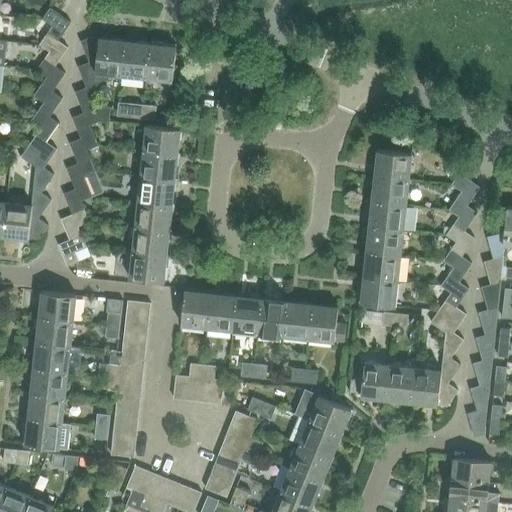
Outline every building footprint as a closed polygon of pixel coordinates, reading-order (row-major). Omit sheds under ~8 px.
[(48,33),(58,41),(71,22),(51,8),(43,20),(52,26),(48,33)] [(45,59),(55,66),(68,48),(58,41),(48,33),(40,45),(50,52),(45,59)] [(81,41),(90,62),(97,59),(99,38),(92,36),(81,41)] [(99,38),(97,59),(95,74),(96,74),(96,78),(111,80),(111,75),(121,76),(125,41),(99,38)] [(151,44),(125,41),(121,76),(147,79),(151,44)] [(177,47),(151,44),(147,79),(170,82),(173,82),(177,47)] [(42,84),(52,91),(65,73),(55,66),(45,59),(37,70),(47,77),(42,84)] [(78,67),(87,87),(95,84),(96,78),(96,74),(95,74),(97,59),(90,62),(78,67)] [(170,82),(169,93),(177,94),(178,83),(173,82),(170,82)] [(40,109),(50,117),(62,98),(52,91),(42,84),(34,95),(44,102),(40,109)] [(75,92),(84,113),(95,108),(100,120),(110,121),(111,108),(95,106),(93,102),(95,84),(87,87),(75,92)] [(130,118),(142,119),(144,105),(132,104),(130,118)] [(144,105),(142,119),(155,120),(157,106),(144,105)] [(73,117),(81,138),(93,133),(90,126),(101,121),(110,122),(110,121),(100,120),(95,108),(84,113),(73,117)] [(37,135),(47,142),(60,124),(50,117),(40,109),(32,121),(41,128),(37,135)] [(146,125),(143,151),(178,155),(181,128),(146,125)] [(70,143),(78,164),(90,159),(87,151),(98,146),(93,133),(81,138),(70,143)] [(31,164),(36,167),(42,171),(44,167),(57,149),(47,142),(37,135),(29,146),(39,152),(31,164)] [(21,157),(31,164),(39,152),(29,146),(21,157)] [(377,150),(375,176),(409,180),(412,153),(377,150)] [(143,151),(140,176),(175,180),(178,155),(143,151)] [(67,168),(75,189),(87,184),(84,176),(95,171),(90,159),(78,164),(67,168)] [(36,167),(34,187),(41,192),(54,174),(44,167),(42,171),(36,167)] [(462,191),(457,199),(467,206),(480,187),(460,173),(452,184),(462,191)] [(140,176),(138,201),(173,205),(175,180),(140,176)] [(375,176),(372,201),(406,205),(409,180),(375,176)] [(64,194),(73,214),(84,209),(81,202),(93,197),(87,184),(75,189),(64,194)] [(33,204),(32,213),(38,218),(51,200),(41,192),(34,187),(33,204)] [(459,217),(454,224),(465,231),(477,212),(467,206),(457,199),(449,210),(459,217)] [(138,201),(135,227),(170,231),(173,205),(138,201)] [(372,201),(369,227),(403,230),(406,205),(372,201)] [(29,239),(32,213),(33,204),(7,202),(3,237),(29,239)] [(511,207),(508,207),(505,231),(487,236),(493,259),(504,256),(505,245),(511,245),(511,207)] [(61,219),(70,240),(82,235),(79,227),(90,222),(84,209),(73,214),(61,219)] [(32,213),(29,239),(38,240),(49,225),(38,218),(32,213)] [(456,242),(451,250),(462,256),(475,238),(465,231),(454,224),(447,235),(456,242)] [(135,227),(132,252),(167,256),(170,231),(135,227)] [(369,227),(367,252),(401,256),(403,230),(369,227)] [(82,235),(70,240),(58,244),(67,265),(79,260),(76,253),(87,248),(82,235)] [(453,268),(448,275),(459,282),(472,263),(462,256),(451,250),(444,261),(453,268)] [(167,256),(132,252),(130,278),(164,282),(167,256)] [(367,252),(364,277),(398,281),(401,256),(367,252)] [(484,262),(491,284),(501,281),(504,256),(493,259),(484,262)] [(451,293),(446,300),(456,307),(469,289),(459,282),(448,275),(441,285),(451,293)] [(398,281),(364,277),(361,303),(395,307),(398,281)] [(481,287),(488,309),(499,306),(501,281),(491,284),(481,287)] [(181,325),(207,327),(211,293),(185,290),(181,325)] [(42,291),(39,317),(74,321),(77,295),(42,291)] [(207,327),(233,330),(236,296),(211,293),(207,327)] [(233,330),(258,333),(262,299),(236,296),(233,330)] [(258,333),(283,335),(287,301),(262,299),(258,333)] [(128,300),(127,312),(150,315),(151,303),(128,300)] [(431,322),(441,328),(452,335),(454,333),(466,314),(456,307),(446,300),(431,322)] [(283,335),(309,338),(312,304),(287,301),(283,335)] [(511,303),(504,303),(502,318),(511,319),(511,303)] [(335,341),(335,340),(345,341),(347,323),(337,322),(338,307),(312,304),(309,338),(335,341)] [(478,312),(485,335),(496,332),(499,306),(488,309),(478,312)] [(108,312),(107,326),(120,327),(121,314),(108,312)] [(127,312),(125,324),(148,327),(150,315),(127,312)] [(383,326),(394,327),(396,313),(384,312),(383,326)] [(396,313),(394,327),(407,329),(409,315),(396,313)] [(39,317),(36,343),(71,346),(74,321),(39,317)] [(125,324),(124,336),(147,339),(148,327),(125,324)] [(120,327),(107,326),(106,337),(116,338),(116,337),(120,338),(120,327)] [(501,327),(500,341),(510,342),(511,328),(501,327)] [(445,343),(444,353),(451,358),(464,339),(454,333),(452,335),(441,328),(441,329),(446,333),(445,343)] [(476,337),(483,360),(493,357),(496,332),(485,335),(476,337)] [(124,338),(120,338),(116,337),(116,338),(115,350),(122,350),(123,347),(146,350),(147,339),(124,336),(124,338)] [(510,342),(500,341),(498,357),(508,358),(510,342)] [(36,343),(34,368),(68,372),(71,346),(36,343)] [(123,347),(122,350),(121,360),(145,362),(146,350),(123,347)] [(442,370),(441,379),(448,383),(461,365),(451,358),(444,353),(442,370)] [(473,363),(480,385),(490,382),(493,357),(483,360),(473,363)] [(121,360),(121,365),(120,371),(143,374),(145,362),(121,360)] [(361,397),(387,399),(391,364),(365,361),(363,378),(350,378),(349,390),(361,391),(361,397)] [(108,363),(107,376),(119,378),(120,371),(121,365),(108,363)] [(199,377),(201,377),(202,365),(191,363),(189,376),(199,377)] [(241,376),(253,378),(255,364),(243,363),(241,376)] [(255,364),(253,378),(266,379),(268,365),(255,364)] [(387,399),(412,402),(416,367),(391,364),(387,399)] [(211,378),(208,402),(221,403),(223,380),(215,379),(216,366),(202,365),(201,377),(211,378)] [(497,366),(495,380),(506,381),(507,367),(497,366)] [(439,405),(441,379),(442,370),(416,367),(412,402),(439,405)] [(34,368),(31,393),(65,397),(68,372),(34,368)] [(292,382),(304,383),(306,369),(293,368),(292,382)] [(306,369),(304,383),(317,384),(318,370),(306,369)] [(120,371),(119,378),(119,383),(142,385),(143,374),(120,371)] [(174,398),(185,399),(187,376),(176,375),(174,398)] [(118,390),(118,395),(141,397),(142,385),(119,383),(119,378),(107,376),(105,388),(118,390)] [(185,399),(197,401),(199,377),(189,376),(187,376),(185,399)] [(197,401),(208,402),(211,378),(201,377),(199,377),(197,401)] [(441,379),(439,405),(447,406),(458,390),(448,383),(441,379)] [(506,381),(495,380),(494,395),(504,397),(506,381)] [(470,388),(477,411),(488,408),(490,382),(480,385),(470,388)] [(294,414),(309,420),(342,433),(351,409),(336,403),(319,396),(304,390),(294,414)] [(31,393),(28,419),(63,422),(65,397),(31,393)] [(118,395),(116,407),(140,409),(141,397),(118,395)] [(248,410),(259,414),(264,401),(253,397),(248,410)] [(264,401),(259,414),(271,419),(276,406),(264,401)] [(493,405),(491,419),(501,420),(503,405),(493,405)] [(116,407),(115,419),(138,421),(140,409),(116,407)] [(488,408),(477,411),(468,413),(475,436),(485,434),(488,408)] [(236,411),(232,421),(253,430),(257,419),(236,411)] [(97,414),(96,427),(109,428),(111,415),(97,414)] [(63,422),(28,419),(25,445),(60,448),(68,449),(71,423),(63,422)] [(115,419),(114,430),(137,433),(138,421),(115,419)] [(501,420),(491,419),(489,435),(500,436),(501,420)] [(309,420),(299,444),(332,457),(342,433),(309,420)] [(248,441),(245,448),(259,454),(263,442),(249,437),(253,430),(232,421),(227,433),(248,441)] [(109,428),(96,427),(95,439),(108,440),(109,428)] [(114,430),(113,442),(136,445),(137,433),(114,430)] [(227,433),(223,443),(244,451),(245,448),(248,441),(227,433)] [(136,445),(113,442),(111,454),(134,457),(136,445)] [(223,443),(219,455),(240,463),(244,451),(223,443)] [(299,444),(290,467),(322,481),(332,457),(299,444)] [(219,455),(214,465),(235,474),(236,472),(237,472),(242,461),(254,466),(259,454),(245,448),(244,451),(240,463),(219,455)] [(5,449),(3,462),(15,464),(17,450),(5,449)] [(30,451),(17,450),(15,464),(28,465),(30,451)] [(66,455),(66,462),(65,469),(77,471),(78,463),(78,457),(66,455)] [(454,458),(452,478),(489,482),(492,462),(454,458)] [(120,489),(128,469),(131,463),(117,461),(108,483),(106,487),(118,492),(120,489)] [(127,487),(138,492),(146,470),(136,465),(127,487)] [(231,486),(227,496),(227,497),(237,472),(236,472),(235,474),(214,465),(210,477),(231,486)] [(290,467),(280,491),(313,504),(322,481),(290,467)] [(140,507),(151,511),(155,499),(149,496),(158,474),(146,470),(138,492),(144,495),(140,507)] [(149,496),(155,499),(159,501),(169,479),(158,474),(149,496)] [(205,488),(227,496),(231,486),(210,477),(205,488)] [(452,478),(450,497),(499,503),(500,494),(488,492),(489,482),(452,478)] [(159,501),(168,504),(170,505),(180,483),(169,479),(159,501)] [(190,488),(180,483),(170,505),(181,510),(190,488)] [(0,500),(0,511),(23,511),(30,495),(6,486),(0,500)] [(232,499),(245,504),(249,492),(237,487),(232,499)] [(193,511),(202,492),(190,488),(181,510),(187,511),(193,511)] [(280,491),(271,511),(309,511),(313,504),(280,491)] [(30,495),(23,511),(51,511),(55,505),(30,495)] [(450,497),(447,511),(497,511),(499,503),(450,497)] [(155,499),(151,511),(153,511),(164,511),(168,504),(159,501),(155,499)]
